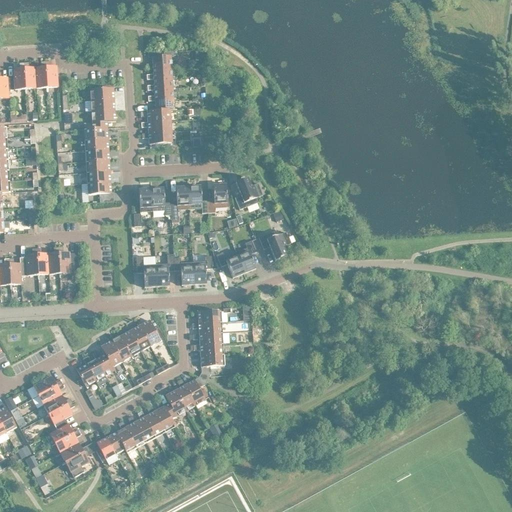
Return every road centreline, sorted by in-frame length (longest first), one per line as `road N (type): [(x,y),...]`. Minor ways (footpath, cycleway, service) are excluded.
road 1 (residential): [(8,384),(56,358),(96,421),(143,398),(150,384),(184,363),(181,299)]
road 2 (residential): [(0,59),(8,50),(51,48),(73,66),(130,61)]
road 3 (residential): [(181,299),(233,295),(309,262)]
